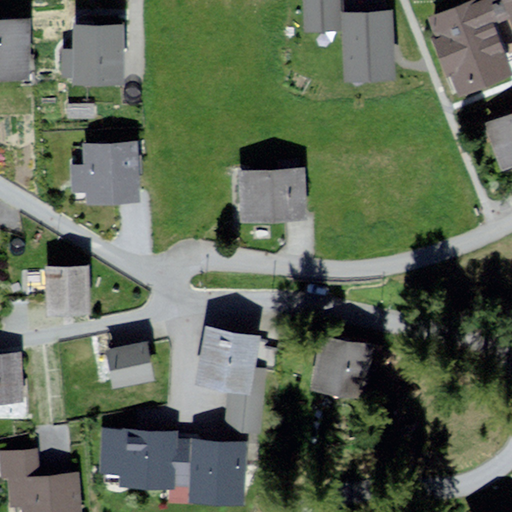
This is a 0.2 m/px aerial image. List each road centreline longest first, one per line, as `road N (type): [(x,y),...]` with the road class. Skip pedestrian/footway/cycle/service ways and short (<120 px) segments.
road 1 (residential): [(511,224),(393,266),(318,269),(196,254),(154,275)]
road 2 (residential): [(187,301),(342,307),(487,339),(511,353)]
road 3 (residential): [(511,450),(496,466),(449,485),(365,490),(317,511)]
road 4 (residential): [(187,301),(135,322),(0,339)]
road 5 (residential): [(0,183),(154,275)]
